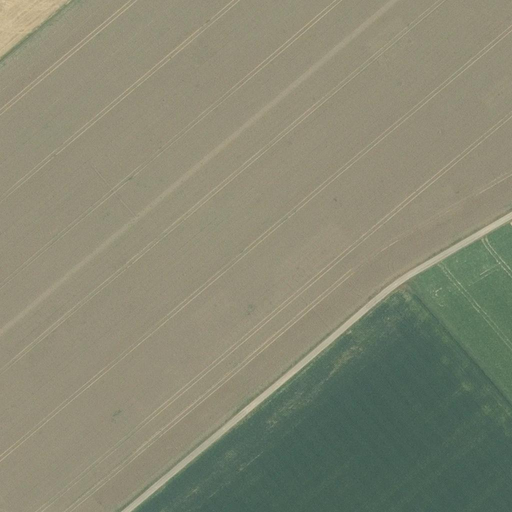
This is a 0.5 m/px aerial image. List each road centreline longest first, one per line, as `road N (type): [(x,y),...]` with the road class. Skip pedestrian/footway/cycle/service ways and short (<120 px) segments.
road 1 (track): [(127,511),(403,280),(511,216)]
road 2 (track): [(403,280),(511,407)]
